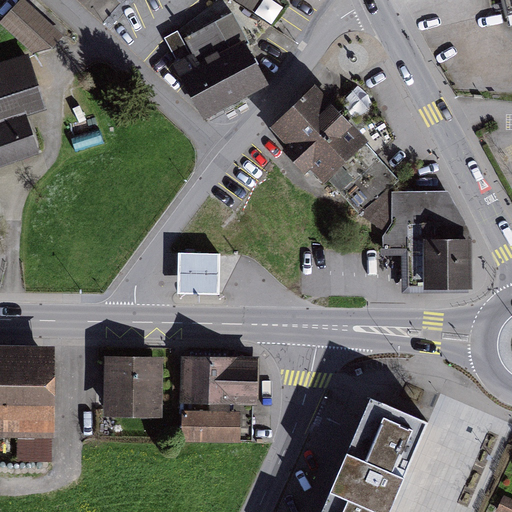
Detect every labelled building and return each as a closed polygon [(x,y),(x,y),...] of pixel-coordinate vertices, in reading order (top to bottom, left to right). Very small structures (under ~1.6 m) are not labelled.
[(65,34),(27,0),(16,0),(0,18),(44,57),(65,34)] [(511,0),(503,0),(506,9),(511,7),(511,0)] [(168,48),(198,116),(235,100),(271,84),(241,15),(168,48)] [(31,56),(0,65),(0,122),(31,114),(46,109),(31,56)] [(313,77),(270,117),(326,177),(369,137),(313,77)] [(342,100),(363,115),(373,102),(352,86),(342,100)] [(0,122),(0,164),(42,153),(31,114),(0,122)] [(447,189),(392,189),(393,289),(471,288),(471,235),(447,189)] [(219,250),(179,249),(178,289),(218,290),(219,250)] [(67,364),(0,363),(0,443),(66,444),(67,364)] [(165,366),(108,365),(107,423),(164,424),(165,366)] [(228,369),(181,368),(180,444),(236,445),(236,408),(262,408),(262,369),(228,369)] [(395,511),(435,421),(369,393),(364,404),(324,498),(317,511),(395,511)] [(511,511),(511,498),(504,495),(497,510),(500,511),(511,511)]
